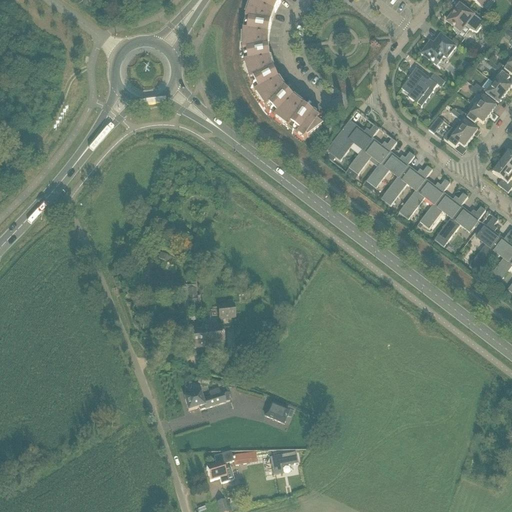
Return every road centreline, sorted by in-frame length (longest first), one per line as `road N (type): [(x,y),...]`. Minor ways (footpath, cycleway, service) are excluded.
road 1 (primary): [(511,354),(219,130)]
road 2 (unclassified): [(185,511),(116,316),(70,214)]
road 3 (residential): [(464,178),(393,120),(383,98),(388,60),(409,31)]
road 4 (track): [(90,66),(67,86),(41,143),(18,151),(0,144)]
road 5 (primary): [(0,249),(88,145)]
road 6 (residential): [(331,103),(290,61),(286,39),(308,0)]
